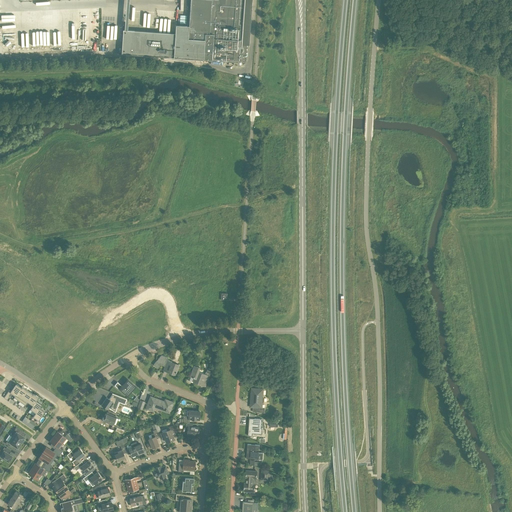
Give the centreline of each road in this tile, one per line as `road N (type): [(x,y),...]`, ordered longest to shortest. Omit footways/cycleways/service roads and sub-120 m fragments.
road 1 (unclassified): [(378,0),(365,208),(377,321),(381,511)]
road 2 (trunk): [(345,0),(332,240),(344,511)]
road 3 (trunk): [(354,511),(342,243),(355,0)]
road 4 (tertiary): [(303,331),(299,0)]
road 5 (residential): [(180,288),(134,267),(81,295),(50,300),(0,276)]
road 6 (tertiary): [(305,511),(303,331)]
road 7 (unknown): [(15,55),(112,53),(119,18)]
